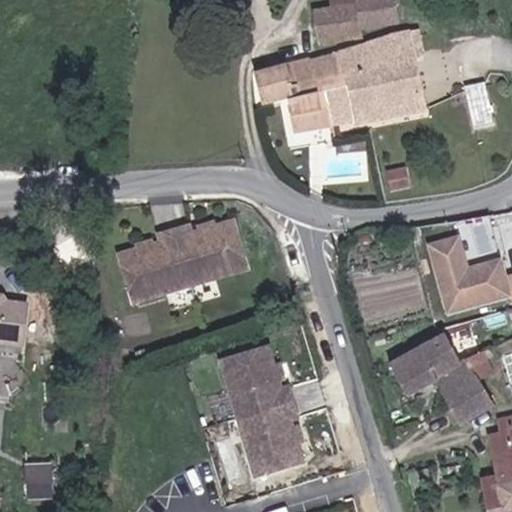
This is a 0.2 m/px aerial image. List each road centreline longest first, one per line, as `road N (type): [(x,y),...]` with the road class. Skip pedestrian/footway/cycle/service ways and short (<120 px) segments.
road 1 (residential): [(0,194),(225,175),(262,183),(318,214)]
road 2 (residential): [(397,511),(314,232),(318,214)]
road 3 (residential): [(511,187),(399,214),(318,214)]
